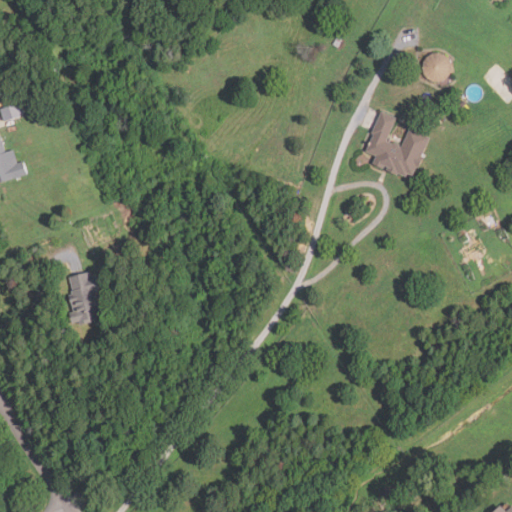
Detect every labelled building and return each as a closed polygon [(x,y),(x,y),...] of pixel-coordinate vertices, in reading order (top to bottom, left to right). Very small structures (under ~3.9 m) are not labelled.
[(339,48),(333,45),(337,37),(343,40),(339,48)] [(441,82),(434,82),(429,79),(425,74),(424,68),(425,62),(428,57),(433,54),(439,53),(445,55),(449,58),(452,64),(453,70),(451,76),(446,80),(441,82)] [(24,116),(6,122),(2,110),(20,104),(24,116)] [(432,138),(411,128),(402,147),(389,141),(400,118),(383,110),(372,133),(375,134),(367,152),(377,156),(373,165),(384,170),(386,166),(389,168),(387,171),(398,176),(400,174),(407,177),(409,174),(414,176),(418,168),(420,169),(425,158),(423,158),(432,138)] [(29,175),(0,184),(0,137),(1,137),(6,153),(14,150),(18,164),(25,162),(29,175)] [(102,318),(73,325),(70,313),(75,312),(71,296),(75,295),(71,278),(90,273),(91,278),(97,277),(100,292),(96,293),(102,318)]
